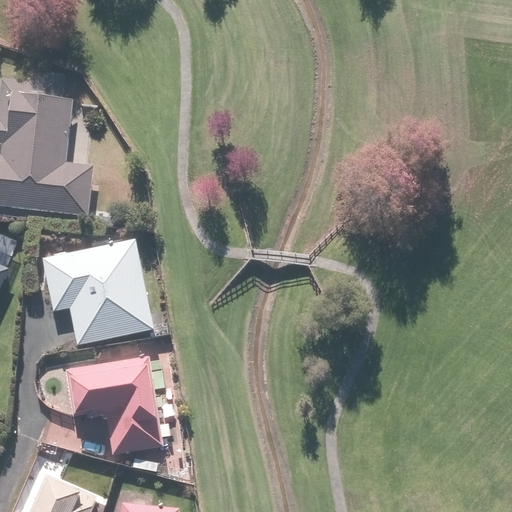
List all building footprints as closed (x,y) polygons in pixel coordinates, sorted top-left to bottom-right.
[(68,164),(71,100),(62,100),(63,75),(28,73),(28,86),(1,85),(0,109),(0,147),(2,148),(2,159),(0,158),(0,212),(92,217),(94,166),(68,164)] [(153,333),(135,242),(42,260),(53,314),(69,311),(77,348),(153,333)] [(0,291),(9,271),(0,267),(0,291)] [(148,359),(65,372),(72,417),(90,415),(87,421),(101,419),(101,423),(106,422),(112,457),(163,449),(161,439),(170,438),(168,426),(159,427),(148,359)] [(90,511),(96,499),(45,477),(30,511),(90,511)]
